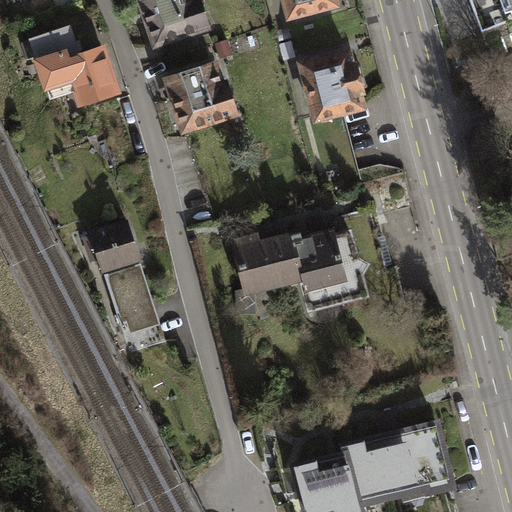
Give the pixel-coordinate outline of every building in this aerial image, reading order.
[(196,0),(140,0),(155,44),(206,27),(196,0)] [(349,0),(278,0),(282,18),(350,4),(349,0)] [(511,0),(463,0),(476,35),(511,22),(511,0)] [(97,11),(24,36),(43,93),(70,83),(79,108),(125,92),(97,11)] [(355,43),(294,57),(309,119),(370,105),(355,43)] [(220,46),(160,65),(182,134),(243,114),(220,46)] [(286,213),(219,236),(242,303),(290,286),(300,318),(353,300),(324,218),(292,229),(286,213)] [(123,222),(89,236),(128,330),(162,316),(123,222)] [(134,349),(167,342),(164,328),(132,335),(134,349)] [(433,418),(280,457),(294,511),(361,511),(360,505),(449,482),(433,418)]
